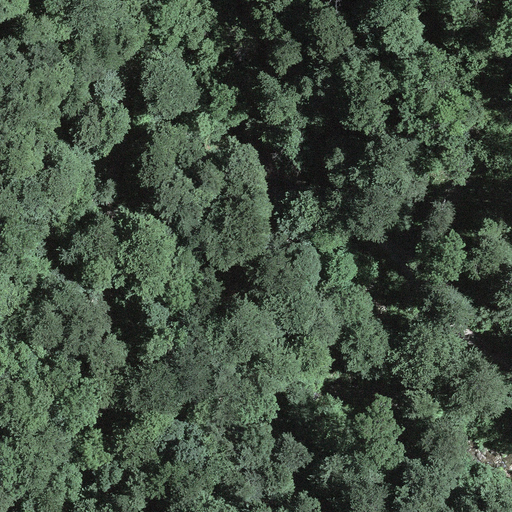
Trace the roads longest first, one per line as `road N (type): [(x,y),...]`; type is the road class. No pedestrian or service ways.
road 1 (track): [(511,376),(427,314),(375,228),(351,204),(342,139),(322,97),(270,49),(253,0)]
road 2 (track): [(122,0),(104,350)]
road 3 (track): [(90,511),(77,467),(92,440),(104,350)]
